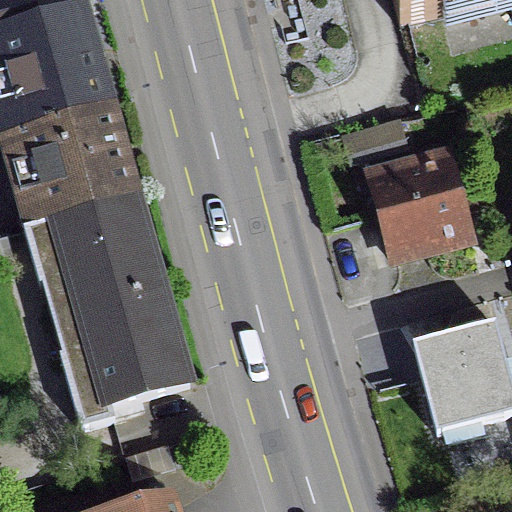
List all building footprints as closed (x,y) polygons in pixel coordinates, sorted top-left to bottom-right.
[(386,0),(394,31),(437,20),(435,14),(488,0),(386,0)] [(78,17),(0,38),(0,140),(105,111),(78,17)] [(130,203),(105,111),(0,140),(0,146),(24,234),(130,203)] [(443,161),(364,182),(387,267),(466,245),(459,218),(474,214),(468,192),(453,196),(443,161)] [(101,413),(183,389),(130,203),(24,234),(77,420),(87,417),(89,425),(103,420),(101,413)] [(489,332),(411,353),(433,438),(511,417),(503,382),(507,381),(503,365),(498,367),(489,332)] [(511,511),(511,493),(464,510),(464,511),(511,511)]
